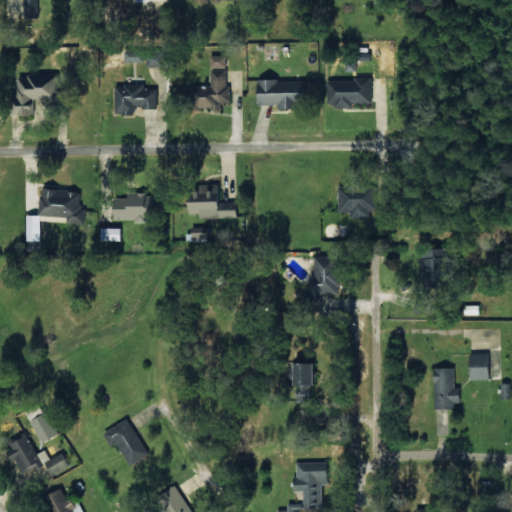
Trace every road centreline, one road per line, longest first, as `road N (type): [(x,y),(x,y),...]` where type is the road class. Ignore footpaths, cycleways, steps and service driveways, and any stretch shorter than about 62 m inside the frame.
road 1 (residential): [(511,264),(0,264)]
road 2 (residential): [(348,511),(342,264)]
road 3 (residential): [(157,511),(110,432),(113,319)]
road 4 (residential): [(511,482),(351,477)]
